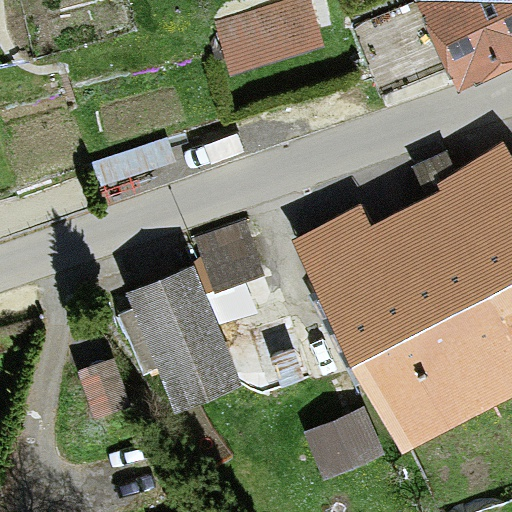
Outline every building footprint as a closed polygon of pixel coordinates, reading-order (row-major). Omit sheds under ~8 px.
[(317,38),(304,0),(300,0),(217,26),(221,40),(211,47),(213,55),(225,51),(229,66),(317,38)] [(412,0),(356,22),(376,82),(451,52),(426,0),(412,0)] [(511,0),(426,0),(451,52),(461,72),(511,48),(511,0)] [(511,159),(504,147),(451,178),(456,186),(441,195),(474,260),(475,260),(511,321),(511,159)] [(360,211),(298,241),(401,435),(511,377),(511,321),(475,260),(474,260),(441,195),(371,233),(360,211)] [(180,398),(232,377),(186,266),(134,287),(180,398)]
